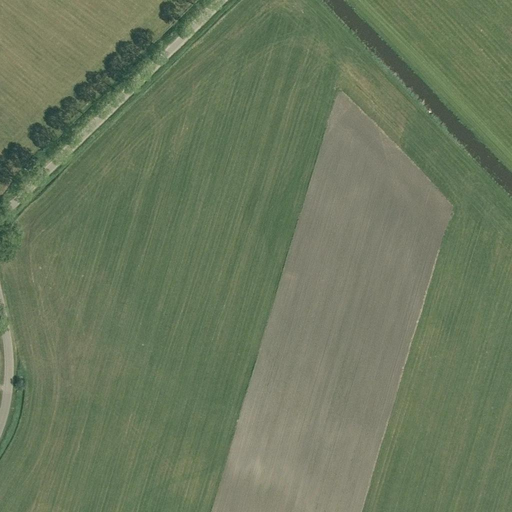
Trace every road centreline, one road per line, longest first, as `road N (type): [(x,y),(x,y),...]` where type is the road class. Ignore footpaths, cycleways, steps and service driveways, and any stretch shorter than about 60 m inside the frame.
road 1 (unclassified): [(0,218),(221,0)]
road 2 (unclassified): [(0,421),(9,354),(0,300)]
